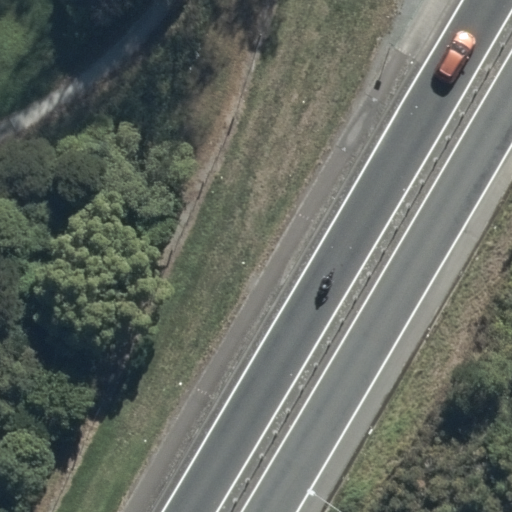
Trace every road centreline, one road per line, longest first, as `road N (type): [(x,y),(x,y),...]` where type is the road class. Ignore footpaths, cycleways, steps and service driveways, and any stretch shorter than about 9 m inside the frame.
road 1 (secondary): [(188,511),(488,0)]
road 2 (secondary): [(511,97),(267,511)]
